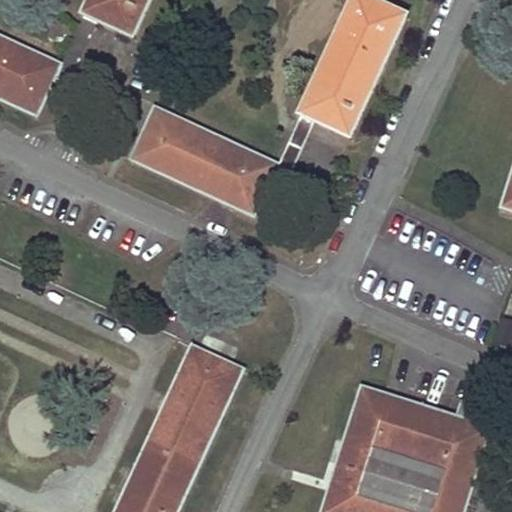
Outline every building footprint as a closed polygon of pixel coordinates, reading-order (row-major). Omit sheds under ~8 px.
[(89,22),(133,44),(152,0),(87,0),(79,18),(89,22)] [(307,122),(350,141),(407,17),(369,0),(350,0),(297,117),(307,122)] [(46,38),(65,46),(73,28),(55,20),(46,38)] [(0,101),(37,119),(52,85),(54,82),(61,65),(0,38),(0,101)] [(129,161),(254,218),(268,187),(275,172),(278,165),(154,109),(129,161)] [(511,173),(500,212),(511,215),(511,173)] [(511,322),(501,320),(494,345),(511,350),(511,346),(511,322)] [(179,511),(244,374),(188,349),(114,511),(179,511)] [(464,511),(474,483),(491,429),(457,419),(386,396),(361,388),(329,486),(320,511),(464,511)] [(217,464),(205,493),(217,497),(228,469),(217,464)] [(197,499),(193,511),(208,511),(211,504),(197,499)]
